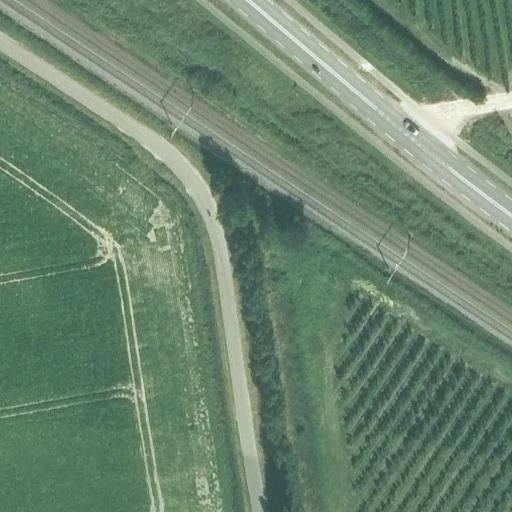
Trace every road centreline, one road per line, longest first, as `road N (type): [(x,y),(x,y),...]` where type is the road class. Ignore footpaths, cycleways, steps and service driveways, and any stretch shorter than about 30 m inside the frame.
road 1 (unclassified): [(267,511),(214,220),(187,174),(0,44)]
road 2 (primary): [(511,216),(247,0)]
road 3 (track): [(511,93),(382,114)]
